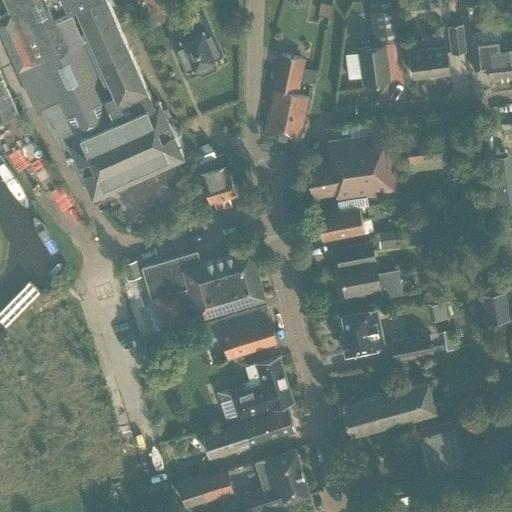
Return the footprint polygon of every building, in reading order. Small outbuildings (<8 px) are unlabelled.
[(92,196),(183,156),(159,101),(154,103),(129,48),(107,0),(5,0),(10,10),(0,14),(0,26),(37,110),(41,109),(48,125),(66,154),(72,151),(92,196)] [(169,16),(161,0),(142,0),(147,11),(141,14),(147,27),(169,16)] [(327,17),(330,5),(321,4),(319,16),(327,17)] [(216,69),(216,65),(214,59),(222,55),(201,9),(171,22),(178,39),(173,42),(186,71),(194,67),(197,73),(201,76),(216,69)] [(394,11),(372,14),(376,44),(398,41),(394,11)] [(451,54),(465,52),(462,25),(448,27),(451,54)] [(490,80),(511,77),(511,69),(508,39),(471,43),(475,72),(489,70),(490,80)] [(363,84),(389,80),(384,45),(358,48),(363,84)] [(413,78),(448,73),(445,47),(410,51),(413,78)] [(300,142),(309,97),(296,94),(303,58),(282,54),(265,135),(300,142)] [(0,117),(17,110),(0,72),(0,117)] [(336,193),(338,211),(359,208),(359,207),(367,206),(366,196),(397,192),(388,134),(386,123),(374,124),(376,136),(328,142),(330,161),(308,166),(315,196),(336,193)] [(441,167),(440,159),(438,142),(406,146),(409,163),(410,171),(441,167)] [(211,146),(190,155),(196,170),(217,161),(211,146)] [(492,188),(509,186),(505,157),(488,159),(492,188)] [(229,198),(236,196),(229,175),(227,176),(224,167),(213,170),(213,171),(200,174),(209,203),(214,202),(216,210),(231,205),(229,198)] [(364,233),(359,208),(338,211),(318,215),(323,240),(364,233)] [(399,245),(397,230),(376,232),(378,248),(399,245)] [(381,297),(402,293),(398,270),(377,273),(371,242),(336,248),(345,295),(380,289),(381,297)] [(265,299),(256,267),(251,249),(201,264),(198,254),(190,257),(189,252),(141,266),(151,299),(157,297),(167,328),(196,319),(265,299)] [(129,280),(139,277),(135,262),(125,265),(129,280)] [(510,321),(506,292),(481,296),(485,325),(510,321)] [(228,357),(275,342),(263,305),(216,320),(228,357)] [(345,355),(384,347),(377,308),(342,314),(345,332),(341,333),(345,355)] [(185,350),(179,334),(166,338),(172,355),(185,350)] [(395,360),(432,353),(428,334),(391,342),(395,360)] [(114,363),(104,365),(118,408),(143,400),(127,348),(110,353),(114,363)] [(244,390),(231,394),(239,418),(287,403),(293,401),(279,356),(256,363),(246,366),(251,381),(242,384),(244,390)] [(451,402),(485,393),(480,374),(446,383),(451,402)] [(0,511),(19,511),(134,476),(119,428),(117,429),(102,381),(0,412),(0,511)] [(350,434),(434,412),(427,383),(342,405),(350,434)] [(209,456),(295,430),(289,408),(289,409),(287,404),(279,407),(281,411),(202,435),(209,456)] [(430,475),(467,465),(456,420),(418,430),(430,475)] [(179,429),(160,434),(162,442),(181,437),(179,429)] [(249,511),(253,511),(309,495),(295,449),(256,462),(263,487),(244,494),(249,511)] [(185,504),(233,489),(227,470),(200,479),(198,474),(177,480),(185,504)]
